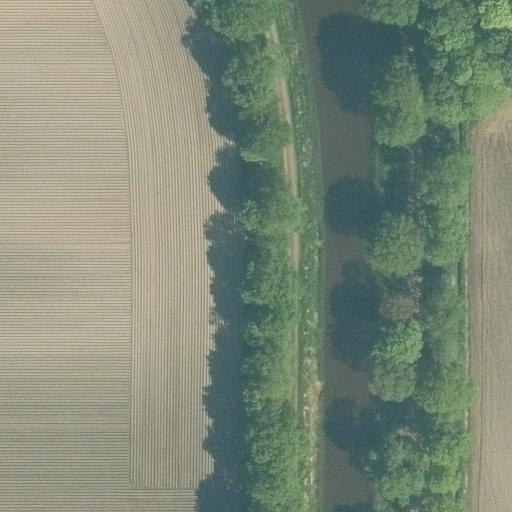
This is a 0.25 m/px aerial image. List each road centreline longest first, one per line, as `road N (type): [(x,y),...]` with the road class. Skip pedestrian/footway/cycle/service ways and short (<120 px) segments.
road 1 (track): [(404,0),(412,511)]
road 2 (unknown): [(201,0),(246,268)]
